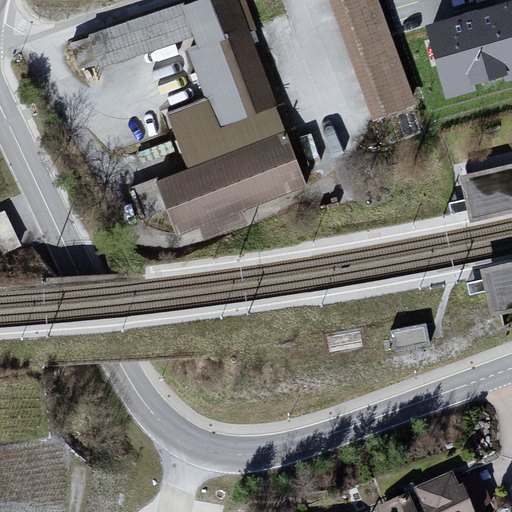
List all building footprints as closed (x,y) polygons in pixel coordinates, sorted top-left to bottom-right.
[(240,0),(209,0),(180,11),(214,100),(169,117),(190,170),(153,185),(176,243),(314,189),(240,0)] [(377,0),(329,0),(380,123),(421,106),(377,0)] [(511,25),(423,49),(450,123),(511,104),(511,25)] [(396,346),(427,343),(425,326),(395,330),(396,346)] [(463,511),(451,480),(383,506),(385,511),(463,511)]
